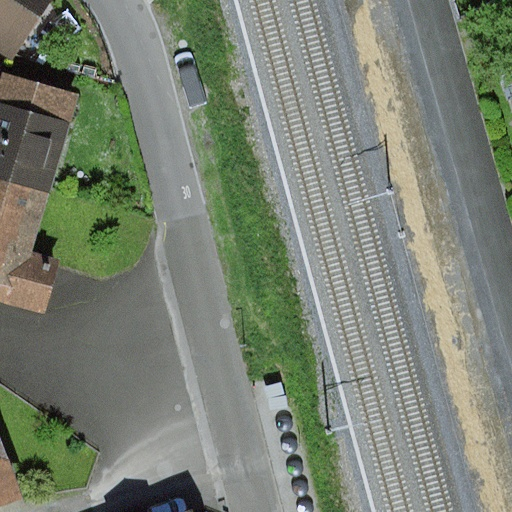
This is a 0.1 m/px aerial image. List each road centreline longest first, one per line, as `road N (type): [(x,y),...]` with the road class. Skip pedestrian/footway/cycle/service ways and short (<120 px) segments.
road 1 (residential): [(114,0),(258,511)]
road 2 (residential): [(425,0),(511,306)]
